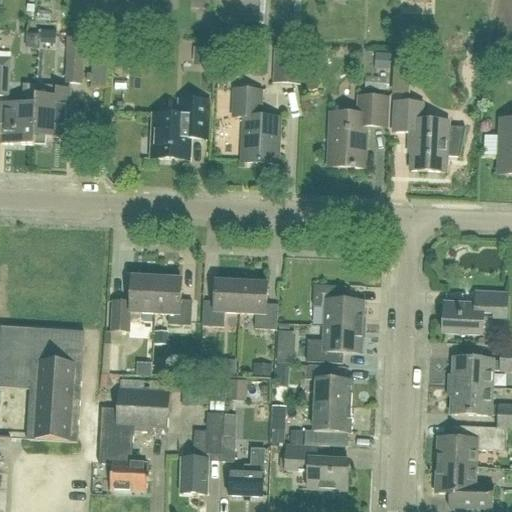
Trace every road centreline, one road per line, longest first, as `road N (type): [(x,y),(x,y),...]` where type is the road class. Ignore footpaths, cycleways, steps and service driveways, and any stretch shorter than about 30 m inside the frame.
road 1 (residential): [(0,198),(409,219)]
road 2 (residential): [(396,511),(409,219)]
